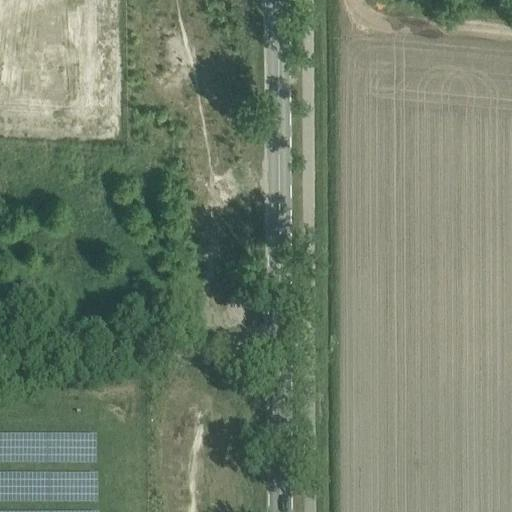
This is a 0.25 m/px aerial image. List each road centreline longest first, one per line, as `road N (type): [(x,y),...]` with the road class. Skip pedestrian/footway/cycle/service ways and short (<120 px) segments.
road 1 (tertiary): [(280,511),(276,0)]
road 2 (track): [(0,361),(279,349)]
